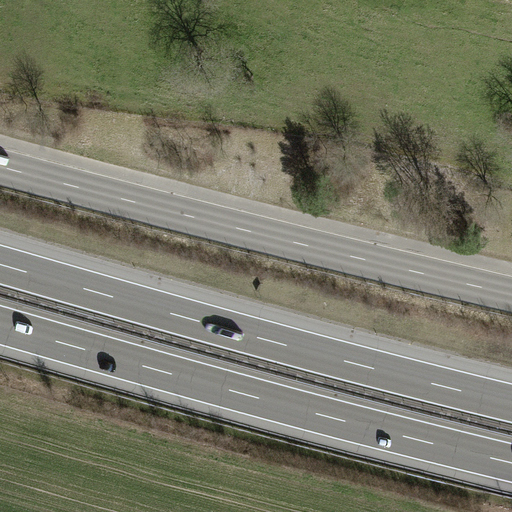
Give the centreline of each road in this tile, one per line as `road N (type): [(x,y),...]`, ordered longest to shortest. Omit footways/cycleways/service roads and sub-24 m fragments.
road 1 (motorway): [(511,402),(0,264)]
road 2 (motorway): [(0,326),(511,464)]
road 3 (tertiary): [(0,168),(511,294)]
